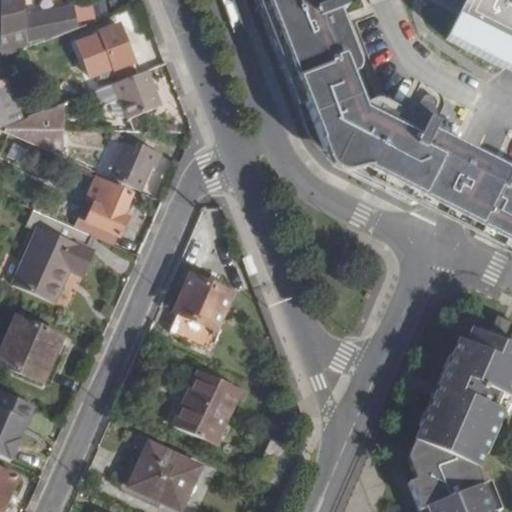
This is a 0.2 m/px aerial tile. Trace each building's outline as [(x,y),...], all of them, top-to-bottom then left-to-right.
[(0,0),(0,58),(75,30),(71,7),(21,16),(21,0),(0,0)] [(263,0),(256,0),(298,108),(305,105),(263,0)] [(361,121),(353,100),(341,71),(313,0),(263,0),(305,105),(324,152),(328,155),(353,167),(511,246),(511,193),(490,183),(373,124),(365,120),(361,121)] [(313,0),(341,71),(354,65),(334,15),(328,0),(313,0)] [(328,0),(334,15),(343,11),(341,1),(343,0),(328,0)] [(116,26),(96,35),(115,84),(136,76),(116,26)] [(128,121),(159,109),(146,72),(136,76),(115,84),(107,87),(114,103),(119,101),(128,121)] [(9,84),(0,87),(0,128),(23,119),(9,84)] [(107,87),(93,93),(99,108),(114,103),(107,87)] [(426,97),(423,100),(409,127),(432,137),(436,127),(428,123),(437,105),(437,102),(436,99),(433,97),(429,96),(426,97)] [(128,121),(119,101),(110,110),(114,121),(128,121)] [(63,104),(23,119),(0,128),(0,129),(63,132),(63,104)] [(496,170),(432,137),(409,127),(379,112),(373,124),(490,183),(496,170)] [(63,132),(0,129),(0,131),(62,159),(63,132)] [(136,152),(124,146),(109,179),(140,193),(151,170),(155,172),(161,157),(138,147),(136,152)] [(511,246),(353,167),(350,174),(511,253),(511,246)] [(76,220),(72,228),(87,235),(114,246),(117,238),(120,239),(127,223),(120,220),(129,199),(97,185),(88,204),(80,222),(76,220)] [(88,204),(81,201),(72,219),(76,220),(80,222),(88,204)] [(95,249),(83,244),(87,235),(72,228),(32,211),(26,226),(35,230),(11,286),(53,305),(67,273),(81,279),(95,249)] [(172,314),(176,315),(169,334),(208,352),(232,295),(187,278),(172,314)] [(61,339),(14,318),(0,349),(0,365),(41,383),(61,339)] [(500,511),(490,485),(483,487),(477,475),(485,457),(488,458),(494,447),(490,445),(497,429),(490,426),(496,413),(503,399),(511,403),(511,349),(508,347),(511,338),(511,325),(497,320),(488,339),(478,335),(473,348),(465,345),(460,343),(452,359),(449,360),(445,372),(446,374),(428,416),(425,415),(420,426),(432,433),(426,446),(416,443),(408,463),(416,482),(409,485),(420,511),(423,511),(427,510),(434,508),(436,511),(500,511)] [(478,335),(471,332),(465,345),(473,348),(478,335)] [(446,374),(445,372),(425,415),(428,416),(446,374)] [(239,392),(196,374),(172,426),(215,445),(239,392)] [(15,440),(30,405),(0,391),(0,459),(9,463),(18,441),(15,440)] [(503,416),(496,413),(490,426),(497,429),(503,416)] [(500,430),(497,429),(490,445),(494,447),(500,430)] [(259,463),(253,461),(247,476),(276,489),(292,452),(269,441),(259,463)] [(179,511),(200,468),(147,444),(126,490),(176,511),(179,511)] [(0,511),(4,511),(18,478),(0,469),(0,511)]
